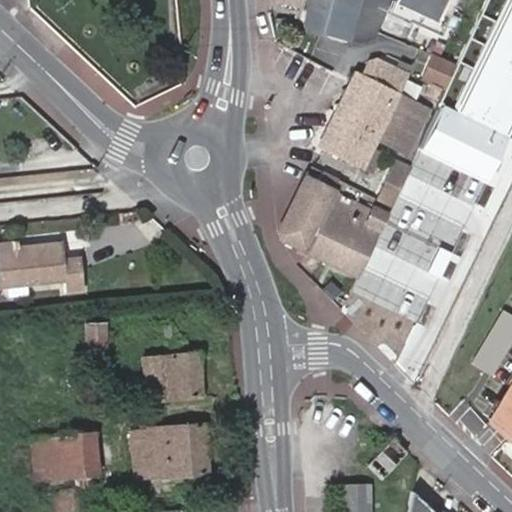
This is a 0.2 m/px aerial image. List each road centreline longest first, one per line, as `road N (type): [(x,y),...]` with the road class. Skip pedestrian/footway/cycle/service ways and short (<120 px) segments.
road 1 (residential): [(267,356),(352,357),(511,505)]
road 2 (residential): [(198,158),(120,142),(0,28)]
road 3 (secondary): [(267,356),(198,158)]
road 4 (secondary): [(198,158),(224,93),(225,0)]
road 5 (secondary): [(278,511),(267,356)]
